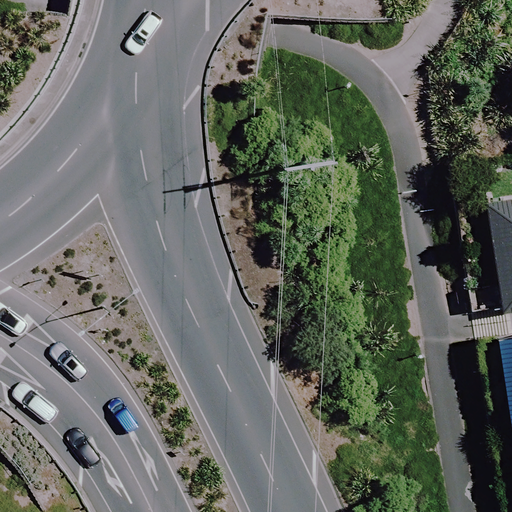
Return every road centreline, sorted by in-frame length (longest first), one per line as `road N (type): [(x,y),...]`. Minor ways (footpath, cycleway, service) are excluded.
road 1 (primary): [(129,83),(162,240),(184,302),(286,511)]
road 2 (primary): [(150,511),(100,420),(0,325)]
road 3 (primary): [(129,83),(77,161),(0,226)]
